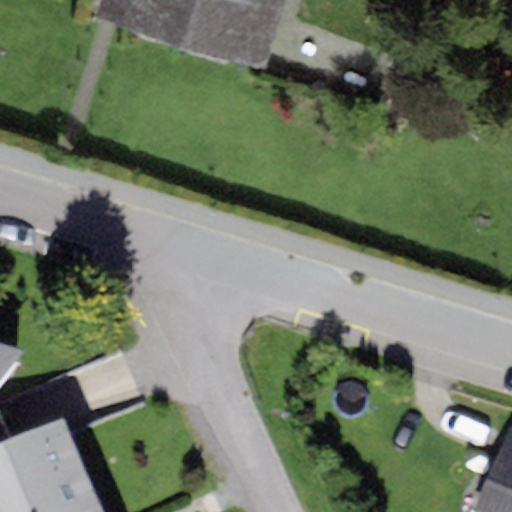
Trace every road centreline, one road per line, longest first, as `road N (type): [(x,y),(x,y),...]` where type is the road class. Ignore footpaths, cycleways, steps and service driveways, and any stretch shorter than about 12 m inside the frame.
road 1 (residential): [(149,245),(511,354)]
road 2 (residential): [(149,245),(280,511)]
road 3 (residential): [(0,197),(149,245)]
